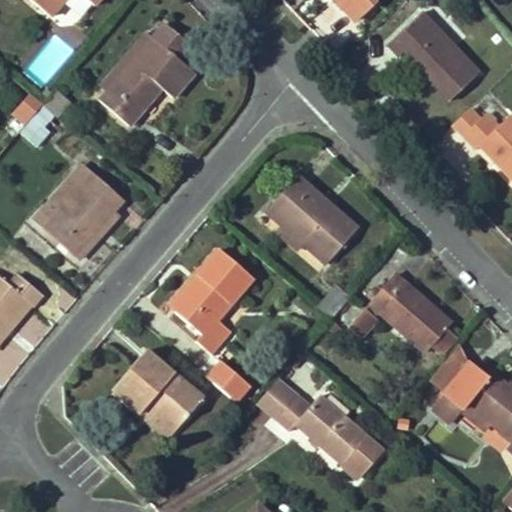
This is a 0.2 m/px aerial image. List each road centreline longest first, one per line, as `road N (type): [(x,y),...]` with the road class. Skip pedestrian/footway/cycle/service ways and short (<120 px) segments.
road 1 (residential): [(309,88),(42,364),(0,428)]
road 2 (residential): [(511,299),(309,88)]
road 3 (unknown): [(12,409),(81,511)]
